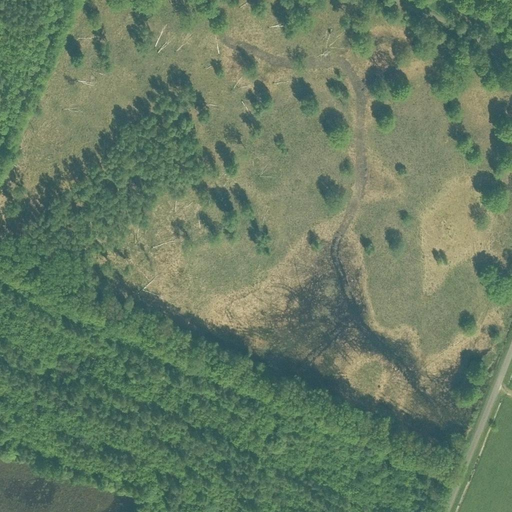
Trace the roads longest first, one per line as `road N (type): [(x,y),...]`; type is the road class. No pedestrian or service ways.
road 1 (unclassified): [(445,511),(511,348)]
road 2 (unclassified): [(511,56),(398,0)]
